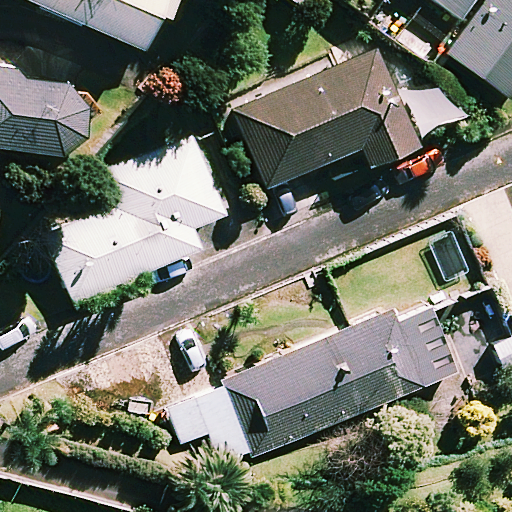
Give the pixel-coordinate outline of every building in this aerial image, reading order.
[(168,0),(13,0),(132,50),(147,15),(160,20),(168,0)] [(511,0),(426,0),(464,28),(442,56),(502,100),(511,86),(511,0)] [(412,149),(370,50),(228,110),(261,189),(352,151),(361,171),(412,149)] [(0,152),(56,158),(74,139),(77,97),(64,96),(65,82),(18,79),(17,75),(14,71),(11,68),(7,65),(3,62),(0,60),(0,152)] [(220,215),(189,140),(96,179),(108,208),(41,236),(68,302),(195,249),(186,229),(220,215)] [(206,434),(219,466),(248,454),(250,460),(455,373),(429,309),(387,327),(382,314),(164,406),(181,445),(206,434)] [(150,511),(158,482),(42,452),(33,486),(134,511),(150,511)]
